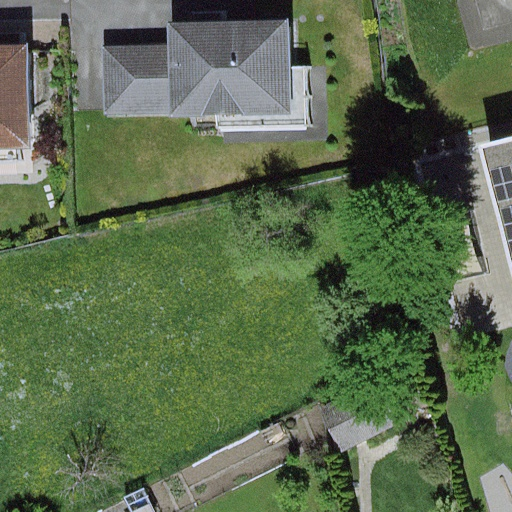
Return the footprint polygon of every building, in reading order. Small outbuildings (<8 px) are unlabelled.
[(292,22),(172,24),(172,44),(175,113),(174,120),(294,117),(292,22)] [(172,44),(102,46),(105,115),(175,113),(172,44)] [(33,46),(0,46),(0,154),(37,154),(33,46)] [(511,145),(486,153),(511,254),(511,145)] [(336,401),(354,437),(406,410),(387,374),(336,401)]
